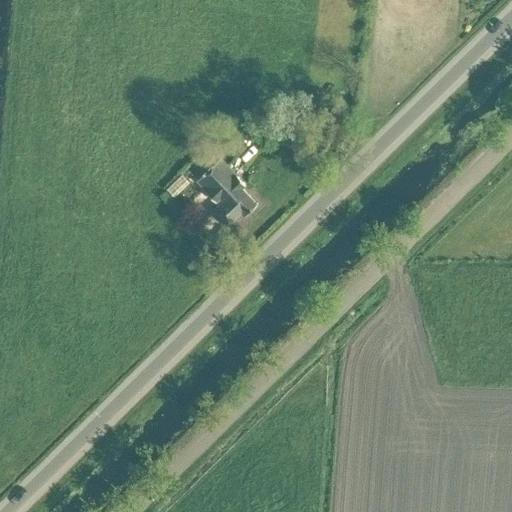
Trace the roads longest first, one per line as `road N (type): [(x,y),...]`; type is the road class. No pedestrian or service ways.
road 1 (secondary): [(7,511),(511,16)]
road 2 (unclassified): [(126,511),(511,131)]
